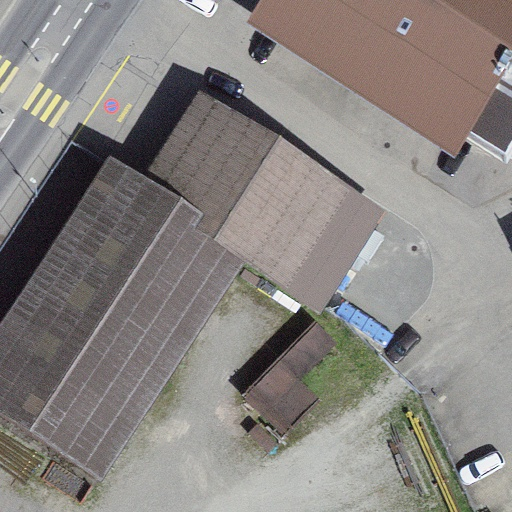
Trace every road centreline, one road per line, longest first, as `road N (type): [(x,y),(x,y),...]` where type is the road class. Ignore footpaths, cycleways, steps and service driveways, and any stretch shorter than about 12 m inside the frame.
road 1 (residential): [(116,0),(426,216),(461,235),(511,217)]
road 2 (primary): [(0,115),(78,0)]
